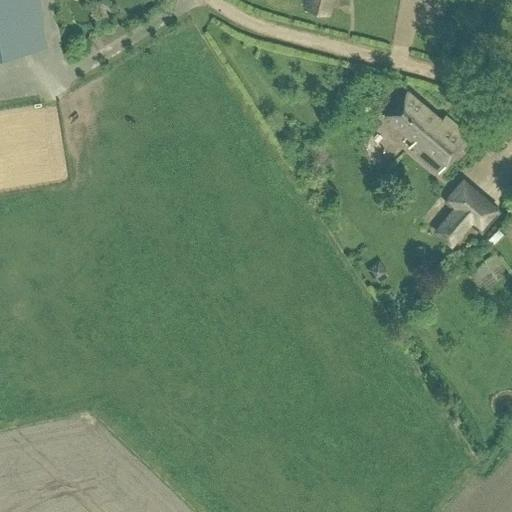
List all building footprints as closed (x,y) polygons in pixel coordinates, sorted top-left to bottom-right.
[(0,0),(0,51),(45,44),(38,0),(0,0)] [(305,0),(304,5),(329,12),(332,0),(305,0)] [(438,116),(406,89),(384,117),(412,141),(408,146),(437,170),(466,133),(441,112),(438,116)] [(462,175),(444,197),(452,206),(455,208),(475,186),(462,175)] [(455,208),(452,206),(431,230),(451,246),(472,222),(455,208)]
